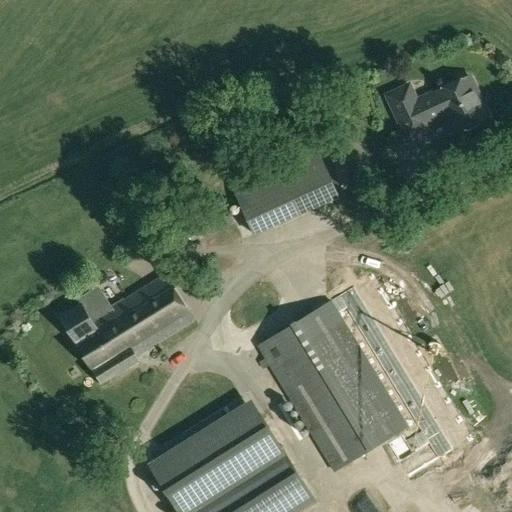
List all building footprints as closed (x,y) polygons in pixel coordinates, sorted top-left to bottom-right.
[(417,100),(410,84),(388,95),(399,120),(417,112),(421,113),(426,123),(446,114),(453,130),(462,126),(467,128),(477,124),(479,118),(488,114),(470,76),(417,100)] [(353,113),(369,107),(365,95),(349,101),(353,113)] [(339,195),(317,147),(234,187),(256,234),(339,195)] [(183,225),(194,244),(235,221),(224,202),(183,225)] [(156,259),(170,252),(158,229),(144,236),(156,259)] [(166,273),(112,307),(108,309),(137,354),(194,318),(166,273)] [(79,304),(60,316),(102,383),(139,360),(135,355),(137,354),(108,309),(112,307),(98,286),(76,299),(79,304)] [(331,300),(259,345),(335,471),(408,426),(331,300)] [(178,509),(281,443),(254,403),(150,468),(178,509)] [(297,511),(317,500),(281,443),(178,509),(179,511),(297,511)]
